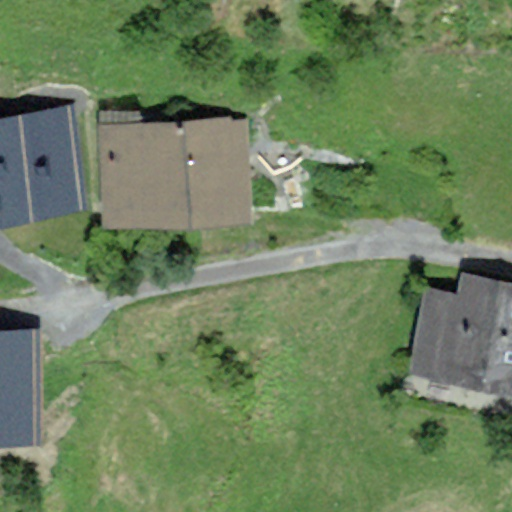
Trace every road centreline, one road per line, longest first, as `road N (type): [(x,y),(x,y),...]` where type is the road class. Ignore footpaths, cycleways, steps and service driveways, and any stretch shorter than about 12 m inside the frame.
road 1 (track): [(376,246),(0,309)]
road 2 (unclassified): [(511,265),(376,246)]
